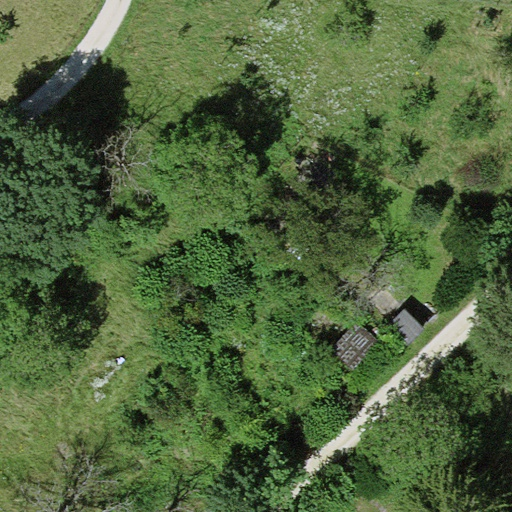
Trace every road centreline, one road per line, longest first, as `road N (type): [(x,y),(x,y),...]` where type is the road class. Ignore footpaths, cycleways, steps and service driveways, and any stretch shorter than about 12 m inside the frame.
road 1 (track): [(511,280),(260,511)]
road 2 (track): [(0,127),(71,77),(118,0)]
